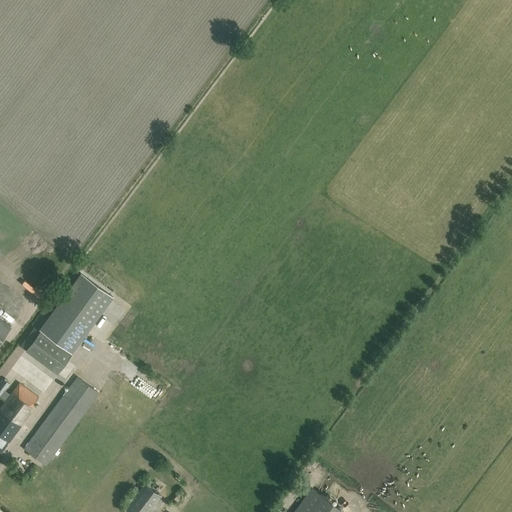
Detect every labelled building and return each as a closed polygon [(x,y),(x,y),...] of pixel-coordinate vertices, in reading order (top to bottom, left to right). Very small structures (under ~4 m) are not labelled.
[(114,298),(81,273),(39,328),(72,353),(114,298)] [(0,341),(11,328),(0,319),(0,341)] [(37,332),(23,353),(55,375),(69,354),(37,332)] [(45,464),(98,393),(77,377),(24,448),(45,464)] [(0,397),(10,384),(3,378),(0,381),(0,397)] [(9,442),(30,412),(28,410),(38,397),(18,382),(0,407),(0,452),(1,453),(7,445),(4,443),(6,440),(9,442)] [(201,452),(204,456),(212,447),(209,444),(201,452)] [(129,511),(147,511),(160,496),(144,483),(125,508),(129,511)] [(339,511),(311,491),(295,511),(339,511)]
